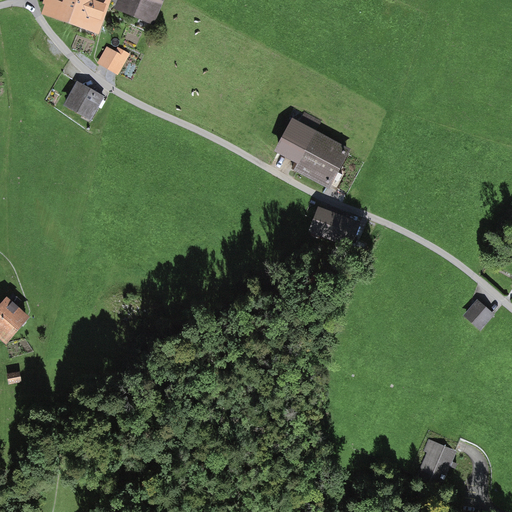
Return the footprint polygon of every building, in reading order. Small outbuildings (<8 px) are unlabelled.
[(49,0),(46,10),(68,17),(73,2),(78,4),(79,0),(49,0)] [(79,0),(78,4),(73,2),(68,17),(96,28),(98,23),(101,25),(109,0),(79,0)] [(160,0),(123,0),(120,8),(151,21),(160,0)] [(100,62),(109,67),(116,55),(107,50),(100,62)] [(78,86),(68,103),(90,116),(96,105),(101,107),(106,98),(102,95),(100,98),(78,86)] [(298,169),(328,185),(346,152),(313,134),(319,123),(304,115),(298,126),(293,123),(279,150),(301,162),(298,169)] [(319,211),(312,229),(350,244),(357,226),(319,211)] [(299,267),(296,280),(305,281),(307,269),(299,267)] [(21,301),(13,294),(0,308),(0,338),(3,341),(26,315),(16,307),(21,301)] [(477,304),(467,316),(480,327),(490,315),(477,304)] [(8,376),(10,383),(20,380),(18,374),(8,376)] [(425,451),(428,453),(418,477),(440,486),(443,479),(444,479),(455,452),(429,441),(425,451)]
